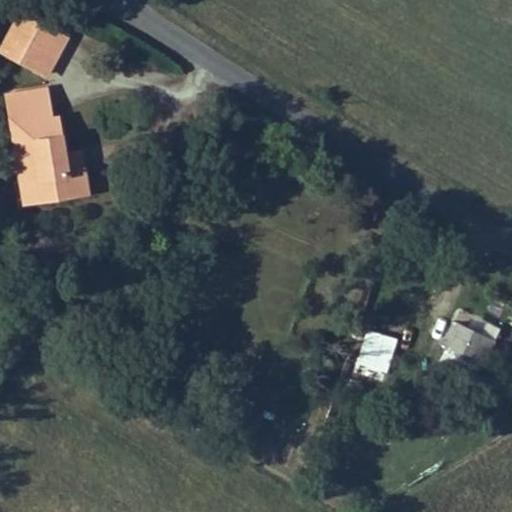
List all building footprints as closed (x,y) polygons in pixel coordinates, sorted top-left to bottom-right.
[(42,16),(22,4),(0,42),(0,43),(20,55),(42,16)] [(67,30),(42,16),(20,55),(44,69),(67,30)] [(51,116),(47,90),(9,95),(23,180),(35,178),(39,199),(87,191),(83,168),(66,170),(64,154),(57,116),(51,116)] [(81,151),(64,154),(66,170),(83,168),(81,151)] [(26,201),(39,199),(35,178),(23,180),(26,201)] [(459,323),(440,360),(474,377),(492,340),(459,323)] [(387,370),(395,334),(363,327),(355,363),(387,370)]
